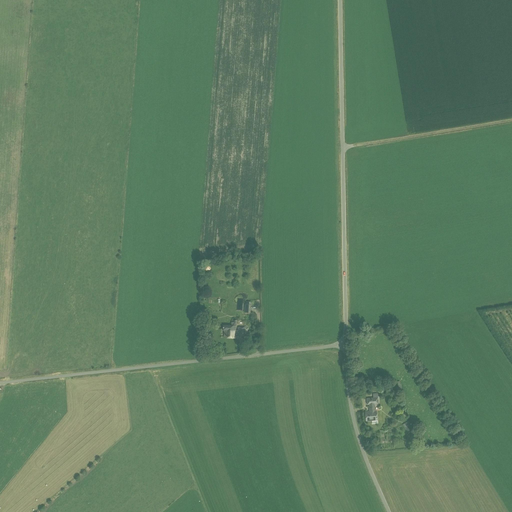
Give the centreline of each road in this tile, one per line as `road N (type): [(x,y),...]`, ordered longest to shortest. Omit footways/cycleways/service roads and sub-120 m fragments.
road 1 (unclassified): [(0,383),(346,344)]
road 2 (unclassified): [(346,344),(340,0)]
road 3 (unclassified): [(389,511),(354,422),(346,344)]
road 4 (track): [(511,120),(343,149)]
